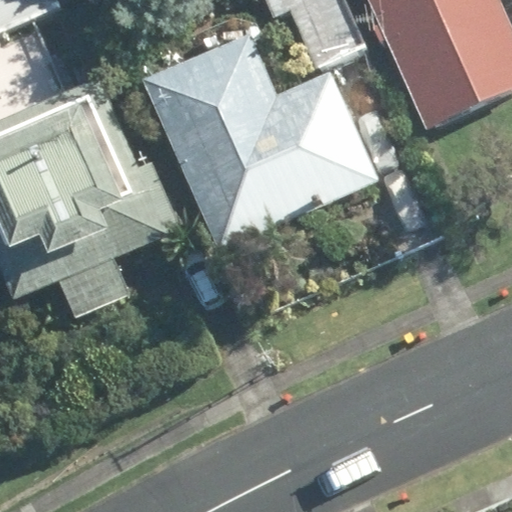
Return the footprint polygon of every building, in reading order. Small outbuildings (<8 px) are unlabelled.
[(85,0),(0,0),(0,50),(90,12),(85,0)] [(280,0),(291,24),(309,16),(332,66),(383,43),(363,0),(280,0)] [(511,0),(390,0),(442,131),(511,103),(511,0)] [(299,96),(276,37),(172,79),(238,245),(398,182),(355,74),(299,96)] [(138,261),(192,237),(123,84),(0,139),(0,218),(35,296),(75,278),(94,322),(154,296),(138,261)]
